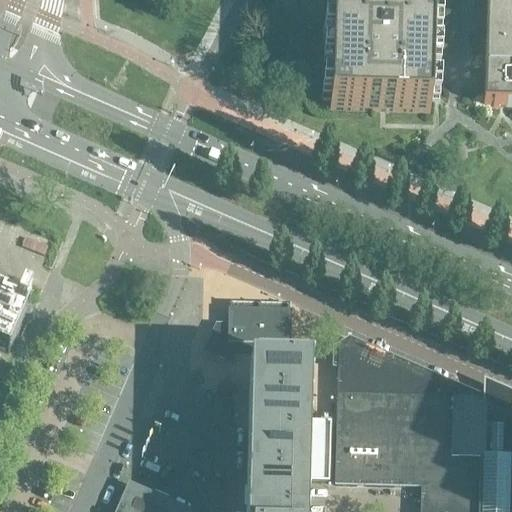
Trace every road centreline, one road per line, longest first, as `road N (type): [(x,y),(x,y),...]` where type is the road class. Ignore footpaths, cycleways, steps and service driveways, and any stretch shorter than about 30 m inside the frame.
road 1 (secondary): [(511,283),(231,158),(198,157),(93,109)]
road 2 (secondary): [(167,190),(511,339)]
road 3 (unclassified): [(186,250),(511,389)]
road 4 (residential): [(225,511),(223,436),(136,393)]
road 5 (unclassified): [(85,511),(136,393)]
